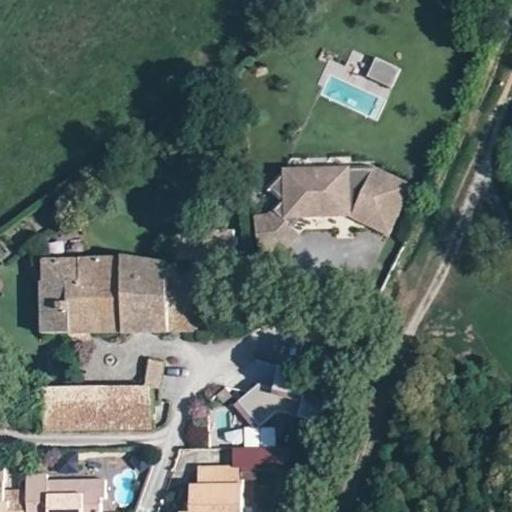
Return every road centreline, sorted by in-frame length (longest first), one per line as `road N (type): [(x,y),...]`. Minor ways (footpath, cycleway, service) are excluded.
road 1 (track): [(433,294),(380,408),(350,511)]
road 2 (track): [(433,294),(511,111)]
road 3 (residential): [(147,511),(212,345)]
